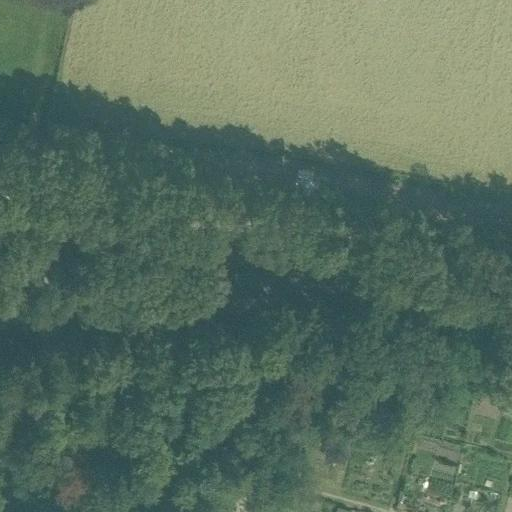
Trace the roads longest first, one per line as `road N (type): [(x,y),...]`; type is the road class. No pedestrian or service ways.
road 1 (secondary): [(503,304),(357,284),(250,285)]
road 2 (unclassified): [(229,511),(248,431),(250,285)]
road 3 (secondary): [(54,307),(250,285)]
road 4 (unclassified): [(54,307),(32,209),(0,190)]
